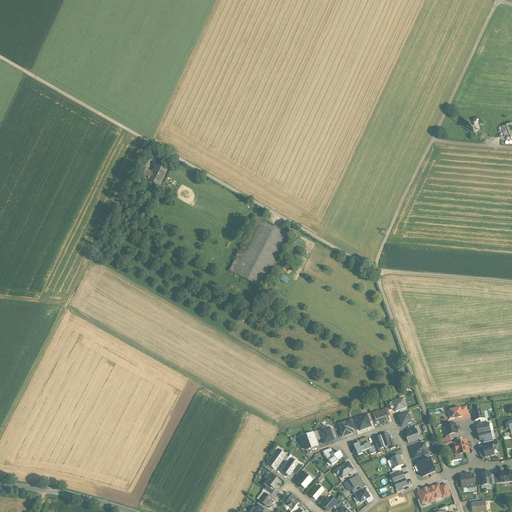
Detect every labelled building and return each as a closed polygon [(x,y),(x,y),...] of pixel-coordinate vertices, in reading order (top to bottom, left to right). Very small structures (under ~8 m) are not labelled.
[(479,131),(479,129),(479,127),(478,126),(477,125),(475,125),(473,125),(472,126),(471,127),(470,129),(471,131),(472,132),(473,133),(475,134),(476,134),(477,133),(478,132),(479,131)] [(152,174),(151,176),(151,175),(149,180),(148,182),(159,187),(166,174),(155,168),(152,174)] [(148,172),(143,169),(136,182),(142,185),(145,178),(148,172)] [(292,237),(256,219),(231,268),(229,272),(265,291),(292,237)] [(121,223),(116,220),(105,240),(110,243),(121,223)] [(404,399),(393,403),(395,410),(396,412),(407,408),(404,399)] [(482,407),(472,410),(475,421),(480,420),(484,419),(483,413),(483,412),(482,407)] [(460,409),(447,412),(449,418),(452,418),(452,419),(462,417),(461,415),(460,409)] [(379,411),(373,413),(377,424),(383,422),(383,423),(385,423),(385,422),(389,420),(385,410),(379,412),(379,411)] [(401,423),(403,427),(408,425),(411,423),(408,415),(403,417),(399,418),(401,423)] [(367,416),(355,420),(359,431),(371,427),(369,424),(367,416)] [(348,422),(338,426),(342,438),(353,434),(352,431),(349,424),(348,422)] [(455,425),(445,427),(447,436),(449,436),(457,434),(455,425)] [(480,427),(477,428),(478,434),(490,432),(488,425),(487,425),(480,427)] [(319,432),(321,440),(323,444),(333,441),(332,438),(329,430),(329,428),(319,432)] [(408,434),(406,435),(409,443),(419,440),(416,431),(408,434)] [(490,432),(478,434),(480,441),(490,439),(492,438),(490,432)] [(316,442),(313,433),(298,438),(300,444),(306,451),(317,447),(316,442)] [(390,441),(387,434),(381,437),(385,448),(389,446),(391,445),(390,441)] [(385,448),(381,437),(374,439),(377,445),(378,450),(380,449),(385,448)] [(463,442),(455,444),(456,447),(455,447),(456,451),(457,451),(458,455),(466,453),(465,450),(463,442)] [(359,444),(354,446),(358,457),(363,455),(362,452),(369,450),(372,449),(371,448),(370,443),(364,445),(365,446),(360,448),(359,444)] [(422,457),(428,454),(428,453),(424,444),(410,449),(414,459),(422,457)] [(382,453),(380,449),(378,450),(377,445),(374,446),(376,453),(377,455),(382,453)] [(485,448),(483,448),(485,458),(494,455),(492,446),(485,448)] [(322,452),(324,455),(327,459),(331,456),(333,454),(330,449),(322,452)] [(278,451),(273,457),(267,465),(268,465),(273,470),(275,471),(282,460),(285,462),(288,458),(278,451)] [(327,459),(324,455),(323,456),(331,467),(337,462),(336,461),(342,457),(339,452),(335,455),(334,454),(333,454),(331,456),(327,459)] [(401,467),(403,466),(399,457),(391,460),(395,469),(401,467)] [(293,473),(298,465),(291,460),(282,472),(289,477),(293,473)] [(420,471),(433,466),(431,460),(425,462),(418,465),(420,471)] [(353,471),(348,463),(333,473),(336,477),(339,475),(341,478),(347,475),(353,471)] [(298,465),(293,473),(296,475),(302,468),(298,465)] [(433,466),(420,471),(423,478),(430,475),(435,473),(436,473),(433,466)] [(299,481),(304,475),(305,474),(301,472),(296,478),(299,481)] [(495,484),(501,483),(511,481),(511,476),(511,472),(500,473),(500,475),(494,476),(495,484)] [(405,480),(403,473),(398,475),(392,477),(394,484),(405,480)] [(492,485),(491,476),(490,473),(480,474),(481,486),(492,485)] [(311,482),(304,475),(299,481),(297,483),(304,490),(311,482)] [(473,475),(465,476),(465,478),(466,488),(475,487),(473,475)] [(281,484),(270,476),(267,480),(268,481),(266,484),(274,491),(275,491),(277,490),(281,484)] [(349,492),(351,491),(355,488),(361,484),(357,477),(354,479),(352,476),(349,478),(344,481),(346,483),(344,484),(349,492)] [(405,480),(394,484),(397,490),(403,488),(408,486),(405,480)] [(274,491),(266,484),(265,484),(264,486),(266,488),(264,490),(271,495),(274,491)] [(446,485),(439,488),(443,496),(442,497),(443,498),(450,496),(446,485)] [(317,486),(312,492),(313,493),(310,496),(315,500),(319,496),(323,491),(317,486)] [(420,493),(418,493),(421,499),(422,504),(423,504),(430,501),(430,503),(435,501),(434,500),(442,497),(443,496),(439,488),(438,486),(431,489),(430,488),(420,492),(420,493)] [(323,491),(319,496),(323,500),(328,494),(324,490),(323,491)] [(363,493),(356,497),(360,504),(369,498),(365,491),(363,493)] [(271,500),(264,494),(259,501),(266,507),(271,500)] [(299,503),(291,497),(285,503),(292,510),(296,506),(299,503)] [(328,501),(327,500),(324,503),(325,504),(322,507),(328,511),(332,507),(336,503),(335,502),(330,498),(328,501)] [(337,500),(335,502),(336,503),(332,507),(336,511),(337,510),(342,505),(342,504),(337,500)] [(485,502),(471,504),(472,511),(482,511),(486,511),(485,503),(485,502)]
